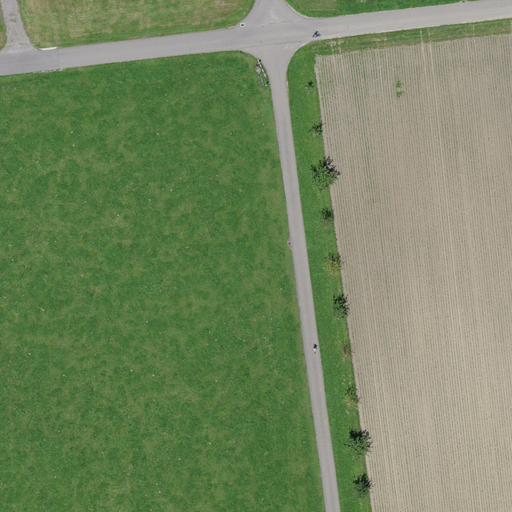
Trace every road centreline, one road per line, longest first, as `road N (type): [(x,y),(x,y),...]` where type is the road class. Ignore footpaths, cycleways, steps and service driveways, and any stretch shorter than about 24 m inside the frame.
road 1 (track): [(338,511),(274,33)]
road 2 (unclassified): [(0,67),(274,33)]
road 3 (unclassified): [(274,33),(511,6)]
